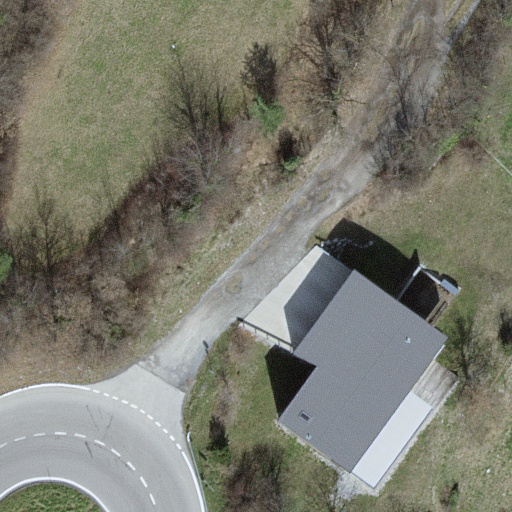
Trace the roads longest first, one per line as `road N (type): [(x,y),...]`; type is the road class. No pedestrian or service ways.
road 1 (track): [(107,445),(155,379),(338,175),(415,64),(436,0)]
road 2 (secondary): [(157,511),(133,466),(107,445),(52,431),(0,445)]
